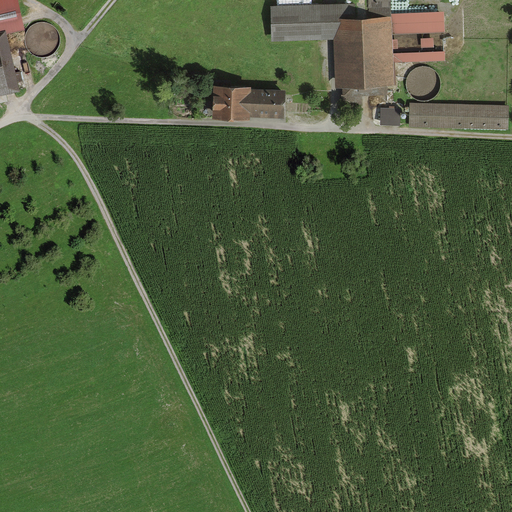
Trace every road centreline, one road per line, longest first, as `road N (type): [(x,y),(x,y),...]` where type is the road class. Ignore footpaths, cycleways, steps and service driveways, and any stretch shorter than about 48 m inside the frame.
road 1 (track): [(15,113),(511,137)]
road 2 (track): [(246,511),(78,160),(32,117)]
road 3 (unknown): [(334,128),(336,0)]
